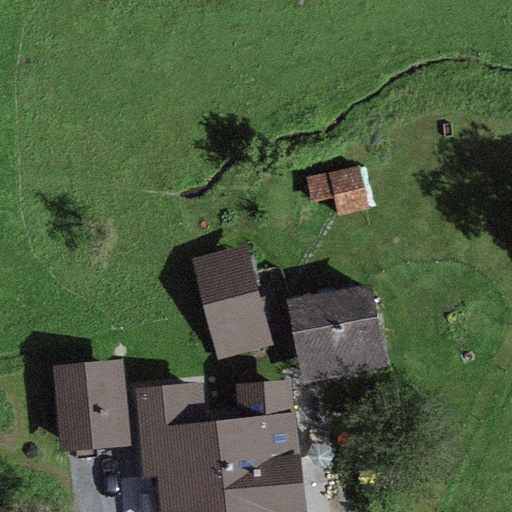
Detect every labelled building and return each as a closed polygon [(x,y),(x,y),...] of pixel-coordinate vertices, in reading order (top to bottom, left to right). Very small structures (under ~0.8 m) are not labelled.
[(274,345),(249,253),(194,269),(205,310),(219,362),(274,345)] [(391,371),(373,287),(286,303),(303,385),(391,371)] [(123,361),(53,367),(62,454),(132,448),(123,361)] [(216,430),(224,511),(293,511),(282,391),(243,395),(246,427),(216,430)] [(169,511),(224,511),(216,430),(179,433),(178,419),(145,422),(150,474),(166,472),(169,511)]
